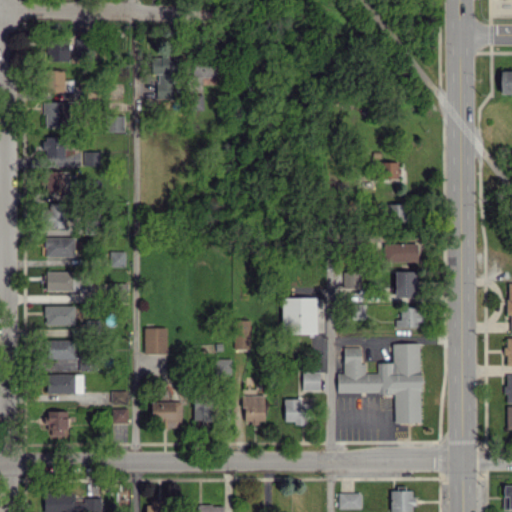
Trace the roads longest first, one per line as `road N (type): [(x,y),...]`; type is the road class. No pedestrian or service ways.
road 1 (residential): [(3,0),(12,511)]
road 2 (residential): [(0,460),(511,458)]
road 3 (secondary): [(460,37),(462,511)]
road 4 (residential): [(0,9),(204,13)]
